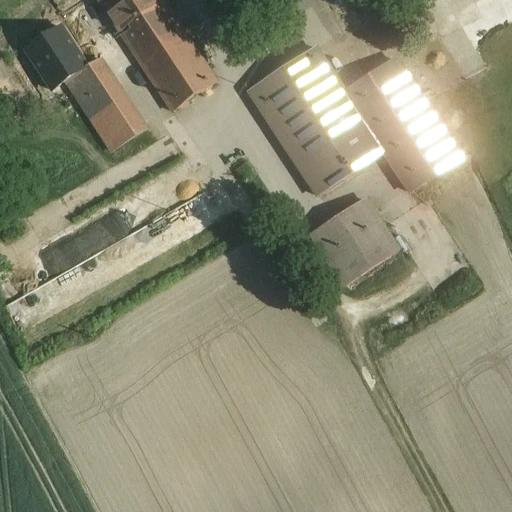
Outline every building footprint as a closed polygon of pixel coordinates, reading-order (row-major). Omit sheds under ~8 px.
[(218,81),(164,0),(97,0),(171,112),(218,81)] [(283,46),(238,75),(251,94),(295,65),(283,46)] [(295,65),(251,94),(318,197),(383,154),(344,95),(316,52),(295,65)] [(109,72),(97,53),(70,70),(62,75),(111,153),(113,151),(118,159),(151,138),(128,101),(136,96),(118,67),(109,72)] [(394,62),(344,95),(383,154),(410,195),(420,188),(460,162),(394,62)] [(397,255),(364,205),(313,238),(346,289),(397,255)]
